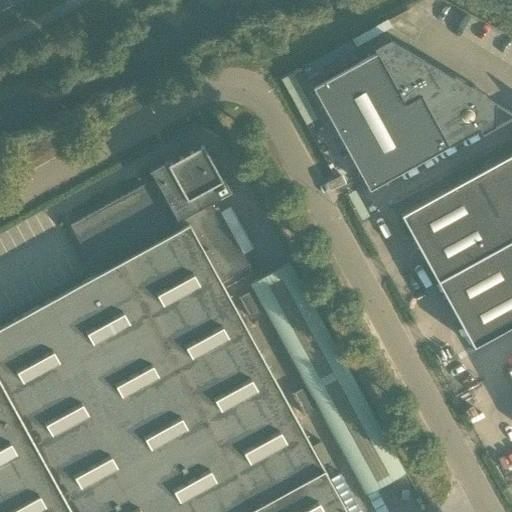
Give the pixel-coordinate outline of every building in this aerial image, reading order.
[(492,107),(395,48),(380,56),(377,52),(313,88),(369,190),(491,123),(492,107)] [(97,274),(0,326),(0,511),(347,511),(221,282),(249,266),(213,201),(232,191),(225,178),(222,179),(220,176),(218,177),(214,170),(216,169),(214,166),(212,167),(208,160),(210,159),(208,156),(206,157),(205,153),(175,170),(172,166),(173,165),(171,162),(168,164),(167,161),(150,170),(154,178),(70,225),(97,274)] [(511,153),(401,215),(473,347),(511,325),(511,153)] [(366,494),(404,472),(288,262),(250,283),(366,494)] [(248,313),(257,309),(248,291),(239,296),(248,313)]
